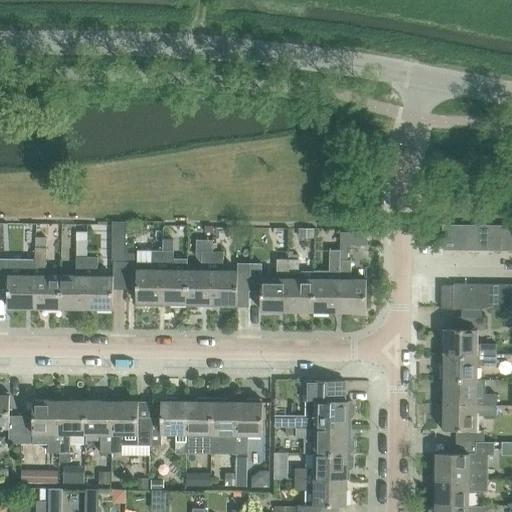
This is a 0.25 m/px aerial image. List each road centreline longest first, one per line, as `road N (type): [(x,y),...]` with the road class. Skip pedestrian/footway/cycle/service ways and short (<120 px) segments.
road 1 (tertiary): [(423,76),(261,53),(0,46)]
road 2 (residential): [(0,345),(399,349)]
road 3 (residential): [(399,349),(401,169),(423,76)]
road 4 (residential): [(397,511),(399,349)]
